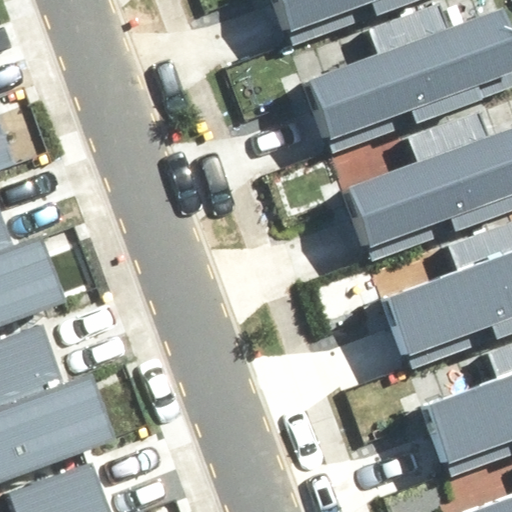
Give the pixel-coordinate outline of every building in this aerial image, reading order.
[(265,0),(276,27),(345,0),(357,0),(360,7),(379,0),(265,0)] [(369,42),(289,73),(313,134),(393,103),(397,114),(509,71),(484,6),(439,24),(429,0),(420,0),(362,23),(369,42)] [(408,149),(328,180),(352,241),(432,210),(436,221),(511,191),(511,117),(478,131),(467,104),(400,130),(408,149)] [(455,257),(375,288),(400,350),(479,319),(484,330),(511,318),(511,213),(448,238),(455,257)] [(0,311),(47,294),(24,232),(5,239),(0,225),(0,311)] [(0,471),(106,432),(83,370),(64,377),(43,321),(0,336),(0,471)] [(493,363),(413,394),(437,455),(511,426),(511,333),(485,344),(493,363)] [(135,511),(135,509),(128,511),(114,511),(95,460),(10,492),(17,511),(135,511)] [(511,511),(511,485),(453,508),(454,511),(511,511)]
